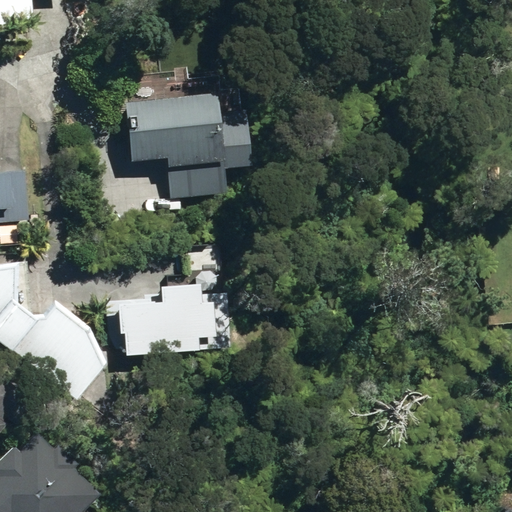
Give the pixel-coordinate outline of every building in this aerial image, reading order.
[(0,0),(0,34),(32,31),(29,1),(37,0),(0,0)] [(167,153),(171,193),(220,189),(218,166),(250,163),(244,97),(128,108),(132,156),(167,153)] [(0,222),(22,223),(24,174),(0,173),(0,222)] [(101,361),(45,300),(29,315),(24,262),(0,264),(0,352),(20,351),(63,397),(101,361)] [(221,287),(103,295),(107,357),(225,350),(221,287)] [(78,511),(94,497),(30,433),(0,462),(0,511),(78,511)]
